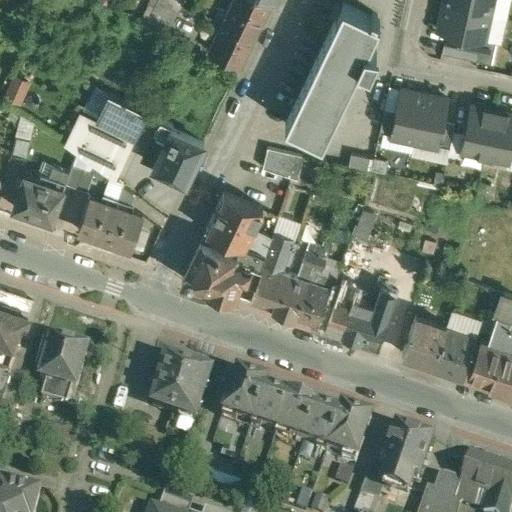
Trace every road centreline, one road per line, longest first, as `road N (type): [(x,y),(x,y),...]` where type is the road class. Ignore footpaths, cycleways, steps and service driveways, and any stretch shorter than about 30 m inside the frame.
road 1 (residential): [(150,301),(511,426)]
road 2 (residential): [(150,301),(291,0)]
road 3 (residential): [(418,0),(407,63),(511,87)]
road 4 (residential): [(0,249),(150,301)]
